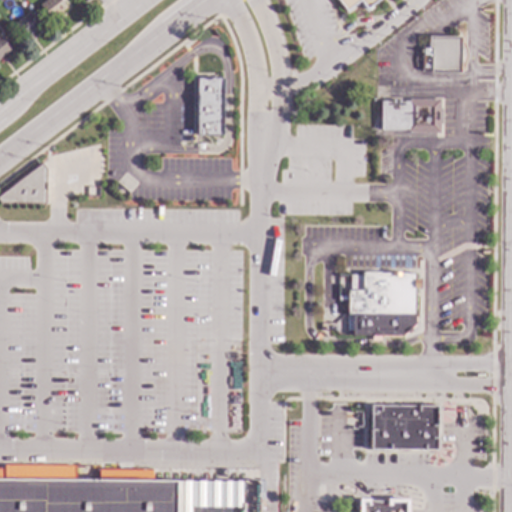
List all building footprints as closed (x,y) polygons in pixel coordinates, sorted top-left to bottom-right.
[(60,0),(66,8),(58,14),(60,15),(56,18),(55,16),(50,20),(38,5),(44,0),(60,0)] [(378,0),(363,12),(356,3),(343,13),(333,0),(378,0)] [(38,29),(31,35),(33,37),(29,40),(28,38),(22,42),(11,26),(26,14),(38,29)] [(0,36),(1,38),(4,36),(8,41),(5,44),(10,51),(0,59),(0,36)] [(460,74),(428,74),(428,72),(420,72),(420,65),(415,65),(415,59),(420,59),(420,47),(427,47),(427,36),(460,36),(460,74)] [(221,135),(196,135),(196,78),(222,78),(221,135)] [(439,133),(407,133),(407,131),(379,130),(379,129),(379,101),(407,101),(407,99),(439,99),(439,133)] [(43,169),(43,204),(0,203),(0,191),(39,163),(43,169)] [(414,279),(418,279),(418,287),(414,287),(414,314),(347,313),(347,290),(349,290),(349,275),(362,275),(362,272),(414,273),(414,279)] [(435,450),(370,449),(370,405),(436,406),(435,450)] [(0,511),(0,480),(3,480),(3,465),(73,465),(73,480),(241,481),(241,507),(189,506),(189,511),(0,511)] [(405,511),(358,511),(359,500),(406,500),(405,511)]
